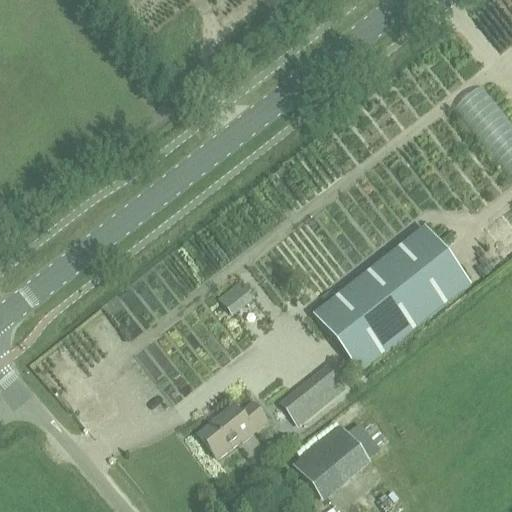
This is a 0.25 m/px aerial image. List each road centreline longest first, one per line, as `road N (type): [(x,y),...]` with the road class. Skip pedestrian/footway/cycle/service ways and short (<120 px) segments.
road 1 (tertiary): [(0,321),(407,0)]
road 2 (unclassified): [(121,511),(25,399)]
